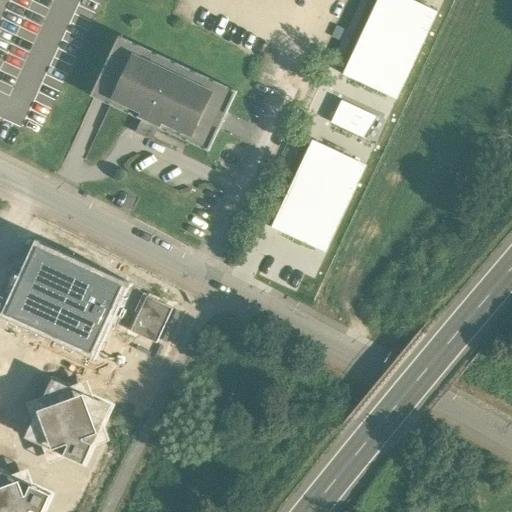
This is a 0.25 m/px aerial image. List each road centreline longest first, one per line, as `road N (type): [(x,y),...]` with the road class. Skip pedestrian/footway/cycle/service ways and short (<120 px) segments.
road 1 (unclassified): [(0,175),(215,279),(511,442)]
road 2 (primary): [(312,511),(511,269)]
road 3 (track): [(104,511),(215,279)]
